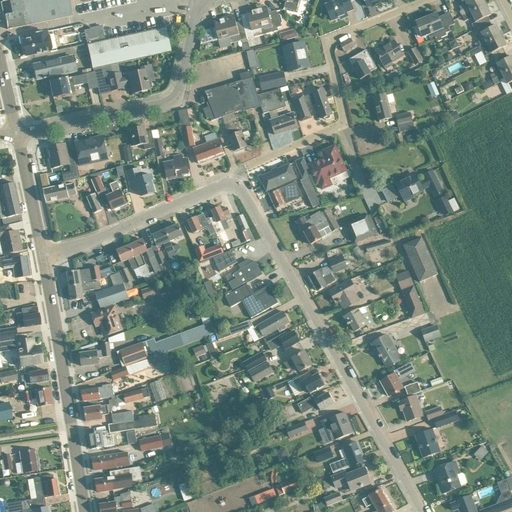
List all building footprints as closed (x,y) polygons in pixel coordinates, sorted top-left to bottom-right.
[(1,0),(7,30),(17,28),(72,17),(68,0),(1,0)] [(299,0),(281,0),(286,1),(284,8),(296,11),(299,0)] [(335,0),(336,1),(325,5),(328,12),(332,21),(347,15),(346,12),(353,10),(349,0),(335,0)] [(463,16),(486,5),(483,0),(469,0),(466,2),(468,7),(460,11),(463,16)] [(256,8),(257,8),(264,34),(264,35),(279,31),(278,28),(282,27),(281,24),(282,22),(281,16),(279,15),(278,15),(277,11),(271,13),(270,9),(268,9),(267,7),(265,7),(265,6),(263,5),(257,6),(256,8)] [(491,15),(486,5),(463,16),(465,21),(473,17),(476,22),(472,24),(474,29),(478,27),(479,28),(490,22),(487,17),(491,15)] [(247,12),(249,20),(242,21),(244,28),(247,39),(247,38),(248,40),(254,38),(254,37),(264,34),(257,8),(256,8),(257,9),(247,12)] [(455,24),(450,12),(445,15),(449,26),(455,24)] [(437,13),(426,18),(436,42),(442,40),(441,38),(447,36),(446,33),(451,31),(449,26),(445,15),(439,17),(437,13)] [(224,18),(224,17),(229,37),(231,43),(247,39),(244,28),(242,21),(236,23),(234,15),(224,18)] [(231,46),(231,43),(229,37),(224,17),(223,17),(224,18),(214,21),(216,28),(203,31),(200,45),(219,40),(221,49),(231,46)] [(436,42),(426,18),(416,22),(417,26),(412,28),(417,40),(429,35),(432,44),(436,42)] [(492,27),(490,22),(479,28),(484,39),(475,43),(477,48),(467,52),(467,53),(501,36),(496,25),(492,27)] [(84,31),(87,44),(105,41),(102,27),(84,31)] [(165,27),(105,41),(87,44),(93,70),(118,64),(171,52),(165,27)] [(290,31),(288,34),(290,39),(298,37),(296,29),(290,31)] [(39,38),(22,41),(25,56),(50,51),(46,32),(38,34),(39,38)] [(487,62),(494,59),(505,53),(503,48),(506,46),(501,36),(467,53),(470,58),(482,52),(487,62)] [(351,39),(340,45),(344,52),(355,46),(351,39)] [(403,56),(394,41),(388,45),(389,46),(384,48),(384,47),(376,51),(385,66),(403,56)] [(283,48),(285,55),(287,55),(291,72),(298,70),(308,68),(304,51),(306,51),(304,43),(283,48)] [(415,64),(422,61),(415,49),(408,52),(415,64)] [(365,50),(348,59),(360,80),(371,74),(370,73),(376,69),(365,50)] [(445,60),(448,62),(452,60),(453,57),(452,54),(448,52),(445,54),(444,57),(445,60)] [(492,74),(494,77),(494,78),(511,69),(511,56),(508,58),(505,53),(494,59),(500,70),(492,74)] [(72,56),(34,65),(37,80),(43,78),(43,79),(46,78),(45,78),(75,71),(72,56)] [(118,64),(93,70),(94,72),(97,88),(99,95),(100,95),(100,94),(103,93),(105,91),(107,91),(107,92),(111,91),(107,76),(120,73),(120,72),(118,64)] [(107,76),(111,91),(123,88),(123,87),(130,85),(132,94),(149,90),(149,88),(152,88),(151,82),(154,81),(151,64),(138,67),(139,70),(127,73),(126,71),(121,73),(121,72),(120,72),(120,73),(107,76)] [(511,69),(494,78),(494,77),(481,84),(485,90),(495,85),(501,82),(500,81),(504,78),(511,92),(511,91),(511,69)] [(97,88),(94,72),(82,75),(50,82),(53,97),(75,93),(73,86),(87,83),(89,90),(97,88)] [(240,75),(242,81),(205,92),(209,102),(207,103),(209,108),(204,109),(207,119),(210,118),(212,121),(222,117),(235,151),(240,149),(241,150),(246,148),(246,147),(247,147),(245,142),(246,141),(245,139),(244,140),(234,114),(243,110),(244,113),(261,107),(257,95),(252,79),(250,72),(240,75)] [(262,90),(286,85),(283,73),(260,78),(262,90)] [(439,87),(441,91),(456,83),(454,79),(439,87)] [(433,82),(427,85),(429,91),(436,88),(433,82)] [(296,85),(289,88),(291,95),(299,92),(296,85)] [(280,89),(257,95),(261,107),(263,114),(286,107),(282,92),(289,90),(288,86),(280,88),(280,89)] [(312,93),(303,97),(303,96),(294,99),(302,122),(311,118),(307,108),(314,105),(316,113),(319,112),(322,119),(333,115),(323,89),(312,93)] [(381,122),(381,121),(392,118),(386,94),(373,97),(380,123),(381,122)] [(183,110),(178,111),(182,129),(184,139),(186,148),(195,146),(193,137),(191,127),(187,109),(186,109),(183,110)] [(456,110),(449,114),(453,122),(460,118),(456,110)] [(410,113),(396,117),(398,126),(413,122),(410,113)] [(298,128),(295,119),(294,114),(271,121),(275,135),(287,131),(287,129),(297,126),(298,128)] [(158,128),(161,136),(166,134),(164,126),(158,128)] [(146,132),(145,127),(131,130),(135,147),(143,145),(144,151),(155,148),(154,141),(152,131),(146,132)] [(221,147),(219,141),(216,132),(204,137),(208,145),(194,150),(200,164),(224,155),(222,148),(222,146),(221,147)] [(401,134),(395,136),(397,145),(404,143),(401,134)] [(75,142),(77,152),(81,167),(109,161),(103,138),(87,141),(86,139),(75,142)] [(155,148),(157,157),(165,156),(162,140),(154,141),(155,148)] [(51,169),(61,167),(69,165),(71,173),(62,175),(64,183),(80,178),(74,149),(73,150),(74,153),(68,154),(65,144),(49,148),(51,159),(49,160),(51,169)] [(321,160),(309,166),(317,184),(319,183),(322,189),(332,185),(329,179),(330,178),(346,171),(335,146),(323,152),(326,159),(321,161),(321,160)] [(164,164),(168,180),(178,178),(178,176),(181,176),(182,177),(189,175),(186,160),(182,160),(182,156),(174,157),(175,162),(164,164)] [(310,175),(307,168),(303,158),(296,162),(303,178),(310,175)] [(270,168),(271,170),(259,175),(264,186),(266,186),(267,190),(266,190),(267,191),(295,178),(288,162),(277,167),(276,166),(270,168)] [(143,178),(140,169),(127,173),(132,191),(139,188),(142,196),(155,193),(152,181),(154,180),(152,175),(143,178)] [(400,193),(404,200),(429,188),(434,198),(443,193),(437,180),(433,171),(424,176),(426,179),(419,183),(415,174),(396,184),(400,193)] [(102,173),(90,176),(97,194),(102,206),(110,203),(109,201),(107,197),(104,191),(104,189),(99,178),(103,177),(102,173)] [(300,180),(313,208),(322,204),(310,176),(300,180)] [(119,187),(126,183),(124,178),(117,182),(119,187)] [(14,183),(0,186),(3,202),(4,202),(18,198),(14,183)] [(46,203),(69,198),(69,197),(77,195),(74,183),(43,190),(46,203)] [(111,186),(104,189),(104,191),(107,197),(109,201),(110,203),(113,211),(127,205),(123,195),(118,183),(111,186)] [(275,208),(302,196),(296,183),(269,194),(275,208)] [(352,190),(349,195),(355,198),(358,192),(352,190)] [(87,197),(94,214),(102,210),(95,194),(87,197)] [(3,202),(0,202),(0,219),(21,214),(18,198),(4,202),(3,202)] [(459,209),(454,199),(439,206),(444,217),(459,209)] [(210,219),(216,234),(224,230),(221,222),(225,220),(226,222),(233,219),(228,208),(222,210),(220,207),(211,210),(214,217),(210,219)] [(339,228),(332,216),(329,209),(321,213),(320,212),(310,217),(311,219),(306,222),(304,217),(296,222),(303,233),(304,233),(311,245),(319,240),(339,228)] [(207,227),(211,236),(216,234),(210,219),(209,218),(206,219),(204,214),(188,221),(193,234),(202,230),(202,229),(207,227)] [(368,215),(347,223),(355,243),(378,233),(371,214),(368,215)] [(243,231),(244,232),(240,233),(244,243),(249,240),(250,243),(256,241),(249,229),(243,215),(237,218),(242,231),(243,231)] [(0,254),(3,254),(10,253),(20,251),(17,239),(19,238),(17,231),(5,234),(3,227),(8,226),(8,225),(0,227),(0,254)] [(179,225),(166,230),(170,242),(177,239),(183,236),(182,234),(179,225)] [(166,230),(152,236),(157,247),(164,245),(168,255),(172,263),(178,260),(174,252),(172,247),(170,242),(166,230)] [(205,233),(192,238),(195,247),(208,243),(205,233)] [(438,274),(422,236),(403,245),(419,282),(438,274)] [(143,240),(131,245),(140,267),(140,268),(146,282),(163,275),(160,266),(155,256),(149,258),(155,272),(153,273),(153,272),(150,273),(141,254),(147,252),(148,251),(147,250),(147,249),(143,240)] [(389,241),(366,247),(368,253),(391,246),(389,241)] [(140,267),(131,245),(117,251),(122,263),(128,260),(133,271),(137,269),(140,268),(140,267)] [(231,251),(212,258),(216,264),(220,272),(238,262),(234,255),(231,251)] [(160,253),(155,255),(155,256),(160,266),(163,275),(168,273),(164,264),(166,263),(161,252),(160,253)] [(334,274),(348,268),(343,256),(329,261),(334,274)] [(30,275),(28,275),(27,264),(28,264),(27,257),(11,259),(12,261),(3,262),(4,269),(13,268),(14,278),(30,275)] [(233,272),(226,276),(231,286),(233,290),(247,282),(247,283),(254,280),(262,275),(255,261),(250,264),(248,260),(239,265),(241,269),(240,269),(240,271),(234,274),(233,272)] [(93,281),(101,279),(99,266),(90,268),(93,281)] [(144,277),(140,268),(137,269),(134,270),(138,279),(144,277)] [(126,284),(133,281),(127,269),(121,272),(126,284)] [(67,273),(70,287),(92,283),(91,277),(80,278),(79,271),(67,273)] [(319,271),(318,272),(309,277),(317,291),(336,281),(332,274),(324,279),(319,271)] [(414,286),(408,271),(396,276),(401,290),(414,286)] [(115,287),(96,294),(101,309),(129,299),(129,298),(134,296),(132,289),(126,291),(120,273),(114,275),(115,276),(112,277),(115,287)] [(330,292),(333,298),(336,302),(338,301),(339,303),(340,302),(344,309),(359,301),(354,292),(357,291),(351,280),(330,292)] [(72,301),(84,299),(83,292),(101,289),(100,282),(92,283),(70,287),(72,301)] [(242,301),(251,318),(264,311),(273,307),(275,307),(274,306),(278,303),(269,286),(254,294),(250,285),(247,287),(246,284),(233,292),(232,290),(225,293),(226,295),(225,296),(231,307),(242,301)] [(144,299),(149,297),(160,293),(157,286),(141,291),(144,299)] [(401,291),(401,293),(412,319),(425,314),(414,286),(401,290),(401,291)] [(21,313),(16,314),(18,329),(40,325),(37,306),(27,308),(21,309),(21,313)] [(96,327),(101,325),(105,336),(122,330),(114,306),(92,314),(96,327)] [(353,312),(344,317),(348,324),(347,324),(348,325),(351,324),(355,332),(366,325),(368,328),(375,325),(375,324),(368,313),(365,307),(358,309),(353,312)] [(161,311),(153,314),(155,320),(164,316),(161,311)] [(283,312),(258,326),(253,329),(259,339),(278,329),(280,332),(286,329),(284,325),(289,323),(283,312)] [(250,320),(214,333),(215,333),(217,340),(250,328),(251,327),(253,326),(250,320)] [(147,340),(120,351),(125,366),(153,356),(166,351),(183,345),(215,333),(214,333),(211,323),(179,334),(156,342),(154,338),(147,340)] [(441,337),(437,326),(437,325),(421,330),(425,342),(441,337)] [(0,330),(0,338),(13,337),(17,336),(16,332),(16,328),(0,330)] [(286,333),(279,336),(267,343),(271,350),(283,344),(286,350),(300,342),(294,331),(287,335),(286,333)] [(380,358),(381,357),(387,367),(401,360),(387,335),(372,344),(376,351),(378,350),(381,355),(379,356),(380,358)] [(13,337),(0,338),(0,352),(18,349),(17,342),(14,342),(13,337)] [(33,339),(17,342),(18,349),(21,366),(42,363),(40,347),(34,348),(33,339)] [(80,354),(82,367),(99,364),(98,359),(111,357),(109,343),(102,344),(103,350),(80,354)] [(202,345),(193,349),(196,357),(206,354),(208,352),(205,345),(203,346),(202,345)] [(215,350),(210,352),(212,359),(219,356),(217,349),(215,350)] [(305,351),(284,363),(288,369),(296,365),(300,372),(313,365),(305,351)] [(429,352),(422,356),(425,362),(432,358),(429,352)] [(114,380),(145,368),(150,367),(149,366),(169,359),(167,353),(147,360),(126,367),(111,372),(114,380)] [(267,361),(262,353),(244,363),(248,371),(267,361)] [(397,392),(404,388),(399,380),(415,371),(410,362),(394,371),(395,373),(380,381),(389,397),(395,393),(396,394),(397,393),(397,392)] [(250,373),(255,383),(273,372),(268,363),(250,373)] [(146,378),(153,377),(150,368),(144,370),(146,378)] [(15,370),(0,373),(0,383),(1,383),(17,379),(15,370)] [(46,370),(22,374),(25,390),(32,389),(31,384),(48,381),(46,370)] [(293,380),(287,383),(295,396),(301,393),(308,389),(311,394),(317,390),(318,391),(319,390),(318,389),(325,386),(318,374),(312,377),(309,372),(304,374),(293,379),(293,380)] [(437,377),(438,383),(451,380),(449,374),(437,377)] [(248,376),(243,379),(246,385),(251,382),(248,376)] [(418,383),(406,387),(409,396),(420,391),(418,383)] [(102,399),(113,396),(112,384),(102,386),(102,388),(82,391),(84,402),(102,399)] [(270,386),(259,392),(262,398),(266,396),(273,392),(270,386)] [(35,391),(28,392),(21,393),(23,402),(30,401),(30,400),(36,399),(38,407),(52,405),(49,388),(35,391)] [(117,397),(112,398),(112,400),(109,401),(110,405),(85,409),(87,422),(102,420),(102,416),(109,414),(109,412),(111,412),(110,407),(118,406),(117,403),(125,400),(126,403),(143,399),(150,396),(148,388),(141,390),(117,397)] [(318,404),(322,411),(335,404),(328,392),(315,400),(312,395),(297,404),(302,413),(318,404)] [(0,420),(12,418),(9,403),(7,395),(0,397),(0,420)] [(400,402),(398,403),(401,411),(404,410),(405,413),(404,414),(407,422),(423,416),(416,396),(400,402)] [(429,420),(433,419),(444,415),(441,407),(426,412),(429,420)] [(277,409),(271,412),(279,432),(285,429),(277,409)] [(244,410),(237,412),(241,422),(248,419),(244,410)] [(456,411),(444,415),(433,419),(436,428),(460,421),(456,411)] [(111,415),(113,424),(134,421),(133,412),(111,415)] [(335,440),(353,433),(345,412),(321,421),(324,429),(330,427),(335,440)] [(139,420),(134,421),(113,424),(109,425),(110,433),(124,431),(157,426),(155,414),(139,417),(139,420)] [(290,438),(307,430),(303,422),(286,429),(290,438)] [(415,435),(423,459),(441,453),(432,429),(415,435)] [(107,431),(99,433),(89,434),(91,449),(97,448),(97,449),(99,449),(99,448),(114,445),(113,435),(108,436),(107,431)] [(169,434),(160,436),(138,441),(141,451),(162,446),(163,448),(172,446),(169,434)] [(262,438),(244,445),(247,453),(265,446),(262,438)] [(492,441),(487,444),(491,450),(495,447),(492,441)] [(339,472),(356,465),(365,461),(362,454),(361,454),(356,443),(343,448),(347,459),(330,465),(333,474),(339,472)] [(482,446),(478,451),(484,457),(488,452),(482,446)] [(322,449),(315,452),(314,453),(317,461),(332,455),(330,447),(322,450),(322,449)] [(21,463),(15,464),(17,474),(23,473),(30,472),(39,470),(38,462),(37,462),(35,451),(36,450),(19,453),(21,462),(21,463)] [(130,465),(129,461),(128,453),(114,455),(114,456),(108,457),(108,456),(93,459),(94,470),(117,467),(130,465)] [(3,456),(4,463),(0,463),(1,470),(5,469),(5,470),(12,469),(10,455),(3,456)] [(455,462),(434,470),(443,494),(460,488),(460,487),(459,487),(466,484),(467,482),(464,475),(462,473),(459,474),(455,463),(455,462)] [(98,492),(115,489),(125,488),(124,483),(142,480),(140,467),(121,470),(110,472),(111,478),(96,480),(98,492)] [(348,481),(352,490),(371,484),(365,469),(346,476),(345,473),(336,476),(333,477),(336,487),(342,485),(341,482),(348,480),(348,481)] [(469,483),(475,480),(471,470),(465,472),(469,483)] [(31,500),(6,504),(7,511),(20,511),(26,511),(26,509),(45,505),(44,498),(58,496),(55,479),(53,480),(53,475),(33,478),(33,479),(27,480),(31,500)] [(179,486),(185,502),(193,499),(187,482),(185,483),(183,476),(177,478),(180,485),(179,486)] [(285,495),(301,489),(296,477),(280,483),(285,495)] [(497,483),(502,494),(511,490),(506,479),(497,483)] [(376,511),(394,511),(392,508),(390,505),(392,504),(383,489),(374,494),(363,500),(367,507),(374,503),(378,511),(376,511)] [(115,502),(100,505),(101,511),(116,511),(116,509),(132,506),(131,500),(130,491),(121,495),(121,496),(114,498),(115,502)] [(324,498),(328,506),(342,500),(339,492),(324,498)] [(255,496),(249,499),(252,507),(258,504),(255,496)] [(476,511),(471,496),(456,502),(451,504),(454,511),(459,509),(459,511),(476,511)] [(511,500),(496,506),(498,511),(499,511),(511,507),(511,500)]
